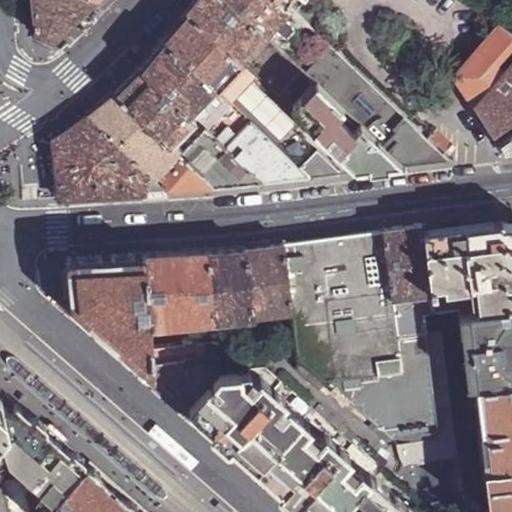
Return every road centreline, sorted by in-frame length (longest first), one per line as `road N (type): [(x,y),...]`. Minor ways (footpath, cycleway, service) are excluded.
road 1 (secondary): [(511,182),(241,215),(0,232)]
road 2 (tertiary): [(0,277),(264,511)]
